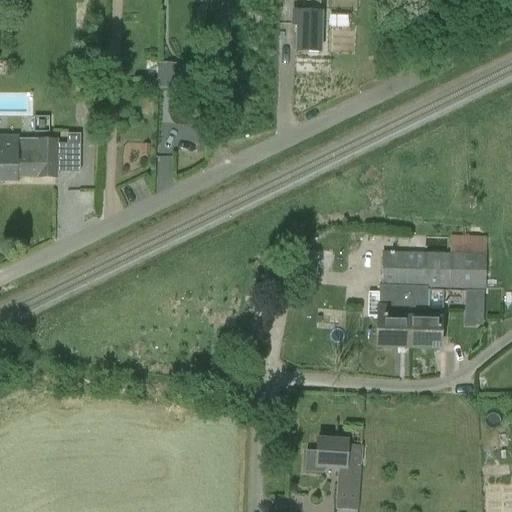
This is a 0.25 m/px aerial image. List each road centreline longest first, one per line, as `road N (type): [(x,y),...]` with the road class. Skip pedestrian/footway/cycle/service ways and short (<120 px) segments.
road 1 (unclassified): [(94,232),(511,30)]
road 2 (unclassified): [(253,511),(259,410),(271,388),(296,380),(436,385),(511,336)]
